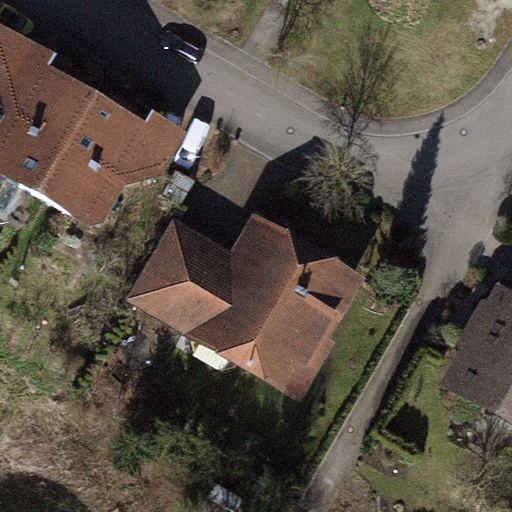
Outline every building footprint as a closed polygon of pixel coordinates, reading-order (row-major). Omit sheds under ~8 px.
[(43,200),(99,104),(46,73),(32,98),(11,103),(16,124),(0,151),(0,210),(10,217),(26,190),(43,200)] [(99,104),(43,200),(75,219),(82,207),(101,219),(123,183),(144,181),(137,159),(152,135),(99,104)] [(190,330),(229,264),(173,231),(134,297),(190,330)] [(229,264),(190,330),(202,336),(196,346),(198,358),(229,375),(242,372),(247,363),(300,392),(358,289),(341,279),(344,273),(321,260),(318,264),(264,234),(242,273),(229,264)] [(468,354),(471,355),(453,387),(511,421),(511,302),(505,299),(497,313),(493,311),(468,354)] [(235,511),(242,511),(248,502),(220,486),(212,499),(235,511)]
